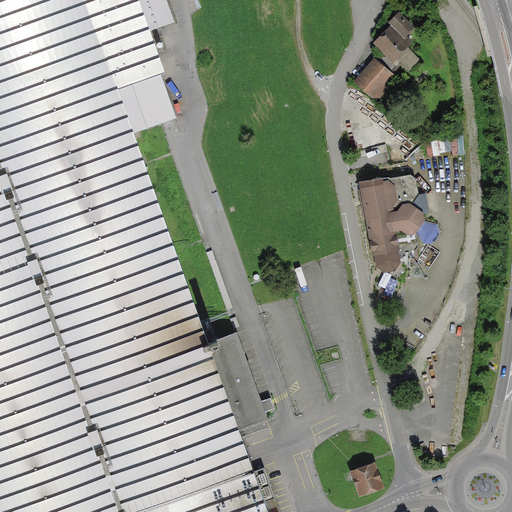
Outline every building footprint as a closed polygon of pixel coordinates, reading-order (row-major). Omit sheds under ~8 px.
[(0,0),(0,511),(276,511),(246,427),(273,417),(239,321),(210,331),(137,124),(177,111),(161,65),(165,64),(151,23),(173,16),(167,0),(0,0)] [(252,0),(259,16),(283,6),(280,0),(252,0)] [(391,27),(373,44),(383,55),(393,65),(397,62),(408,73),(420,61),(408,49),(413,44),(407,38),(416,30),(399,13),(388,24),(391,27)] [(375,58),(354,83),(378,102),(396,78),(390,73),(395,67),(393,65),(383,55),(378,61),(375,58)] [(389,179),(359,184),(372,258),(375,258),(376,268),(385,274),(395,272),(401,264),(401,260),(403,260),(407,256),(406,254),(415,253),(419,247),(417,236),(425,223),(425,216),(412,207),(419,197),(417,180),(411,177),(391,180),(389,179)] [(410,350),(398,343),(394,349),(406,357),(410,350)] [(350,468),(359,494),(385,484),(376,459),(350,468)]
